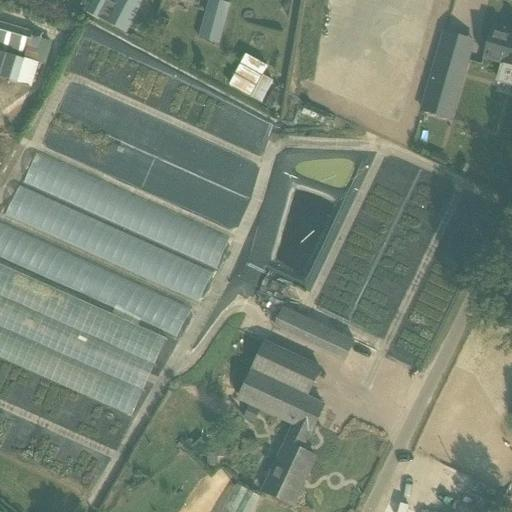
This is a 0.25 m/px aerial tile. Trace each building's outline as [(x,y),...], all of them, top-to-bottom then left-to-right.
[(144,0),(114,0),(112,4),(104,0),(97,0),(89,16),(126,33),(144,0)] [(213,41),(218,21),(220,12),(208,8),(200,38),(213,41)] [(0,51),(26,59),(32,38),(33,32),(0,22),(0,51)] [(511,31),(493,26),(484,59),(501,64),(497,78),(499,79),(497,83),(511,87),(511,31)] [(430,76),(462,85),(469,62),(437,53),(430,76)] [(10,81),(17,83),(24,60),(17,58),(10,81)] [(39,64),(26,60),(25,59),(24,60),(17,83),(32,88),(39,64)] [(55,118),(42,148),(232,234),(245,204),(55,118)] [(406,135),(391,127),(387,136),(403,143),(406,135)] [(25,184),(215,269),(228,239),(38,154),(25,184)] [(20,186),(6,217),(196,303),(211,272),(20,186)] [(0,260),(177,338),(190,308),(0,224),(0,260)] [(0,358),(131,417),(165,340),(0,266),(0,358)] [(283,306),(273,328),(348,362),(358,339),(283,306)] [(307,398),(320,369),(264,343),(237,400),(292,425),(262,492),(293,506),(315,458),(301,451),(310,433),(311,434),(324,406),(307,398)] [(243,418),(255,423),(260,412),(249,406),(243,418)] [(236,485),(222,511),(253,511),(261,498),(236,485)]
